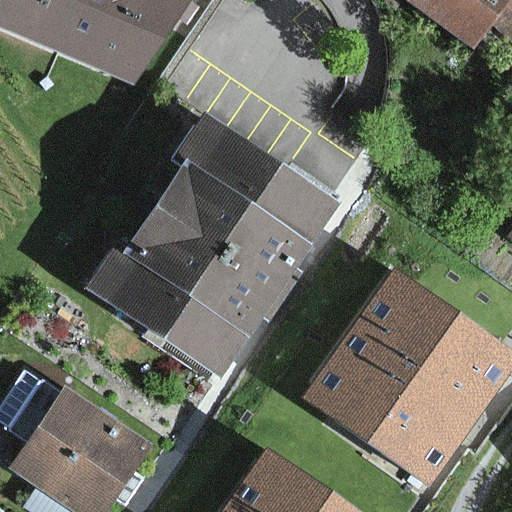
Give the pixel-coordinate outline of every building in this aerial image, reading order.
[(181,0),(0,0),(0,29),(123,86),(175,9),(181,0)] [(485,23),(501,0),(402,0),(467,47),(485,23)] [(511,0),(501,0),(485,23),(511,46),(511,0)] [(333,203),(197,112),(165,159),(174,165),(119,246),(110,240),(78,286),(214,378),(274,290),(333,203)] [(511,358),(511,353),(391,270),(301,401),(425,485),(468,423),(511,358)] [(101,511),(119,485),(144,446),(40,378),(7,430),(23,440),(4,469),(71,511),(101,511)] [(353,511),(260,448),(216,511),(353,511)]
